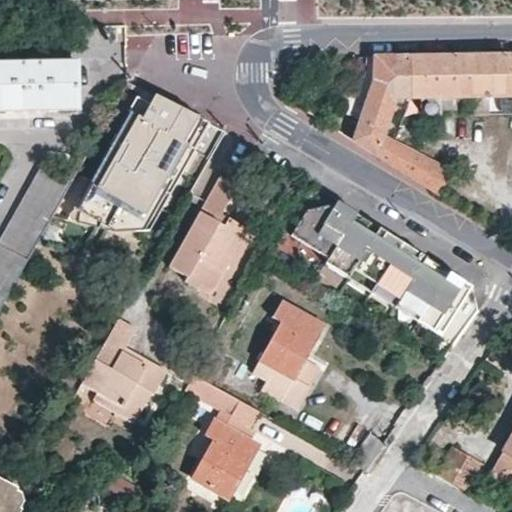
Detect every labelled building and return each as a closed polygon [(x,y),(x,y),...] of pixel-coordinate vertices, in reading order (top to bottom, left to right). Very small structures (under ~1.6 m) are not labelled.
[(432,56),(407,57),(408,99),(421,99),(421,115),(438,115),(437,99),(442,99),(442,110),(456,110),(455,99),(511,97),(511,54),(491,55),(432,56)] [(375,154),(382,135),(395,99),(408,99),(407,57),(380,57),(363,57),(364,76),(361,84),(356,82),(346,113),(361,119),(354,140),(375,154)] [(74,61),(54,61),(54,67),(34,68),(35,61),(21,62),(21,68),(4,69),(4,62),(0,62),(0,113),(75,112),(74,61)] [(127,80),(114,102),(124,108),(136,85),(127,80)] [(207,122),(147,91),(139,109),(133,107),(94,178),(89,176),(66,220),(113,227),(149,226),(207,122)] [(386,138),(382,135),(375,154),(429,188),(437,193),(450,172),(386,138)] [(73,177),(86,153),(78,149),(65,173),(73,177)] [(0,307),(70,181),(42,166),(0,241),(0,307)] [(235,187),(218,178),(205,203),(176,255),(193,266),(191,270),(207,279),(213,269),(224,274),(246,231),(227,220),(222,229),(216,225),(220,217),(235,187)] [(471,285),(405,243),(321,191),(318,189),(286,239),(439,335),(471,285)] [(227,220),(220,217),(216,225),(222,229),(227,220)] [(218,285),(224,274),(213,269),(207,279),(218,285)] [(320,370),(305,362),(325,327),(281,302),(267,326),(275,330),(259,360),(254,370),(269,377),(262,389),(288,403),(300,380),(312,386),(320,370)] [(139,316),(121,305),(84,373),(97,382),(95,385),(123,401),(125,396),(140,405),(152,384),(155,385),(170,360),(150,348),(148,354),(131,346),(128,352),(121,348),(127,335),(139,316)] [(134,339),(127,335),(121,348),(128,352),(131,346),(134,339)] [(150,348),(134,339),(131,346),(148,354),(150,348)] [(211,353),(197,377),(209,384),(222,360),(211,353)] [(227,499),(257,446),(251,442),(223,426),(238,400),(209,384),(197,377),(191,374),(183,390),(218,410),(213,420),(203,435),(213,441),(192,478),(227,499)] [(300,380),(288,403),(299,409),(312,386),(300,380)] [(122,405),(123,401),(95,385),(93,389),(122,405)] [(136,413),(140,405),(125,396),(123,401),(122,405),(136,413)] [(259,412),(238,400),(223,426),(251,442),(256,433),(249,428),(259,412)] [(364,471),(385,442),(370,432),(349,463),(364,471)] [(511,435),(489,473),(511,485),(511,435)] [(453,448),(437,476),(467,493),(483,465),(453,448)] [(113,471),(111,470),(103,487),(121,497),(131,481),(113,471)] [(16,489),(0,480),(0,511),(20,511),(21,511),(18,509),(9,504),(14,494),(16,489)] [(23,499),(14,494),(9,504),(18,509),(23,499)]
